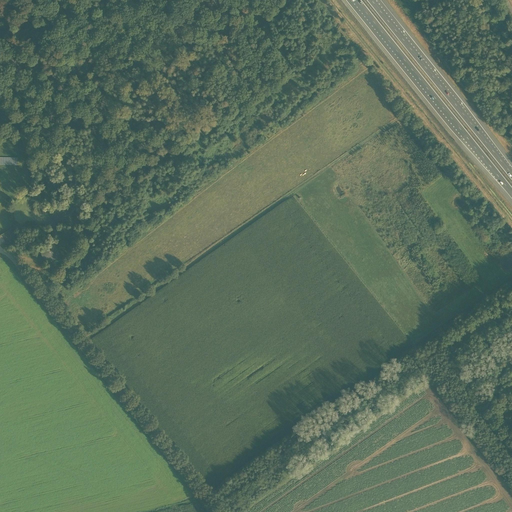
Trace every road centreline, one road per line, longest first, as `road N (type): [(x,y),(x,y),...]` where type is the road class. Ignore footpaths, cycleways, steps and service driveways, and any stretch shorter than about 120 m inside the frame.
road 1 (unclassified): [(216,511),(0,250)]
road 2 (motorway): [(355,0),(511,193)]
road 3 (motorway): [(511,174),(372,1)]
